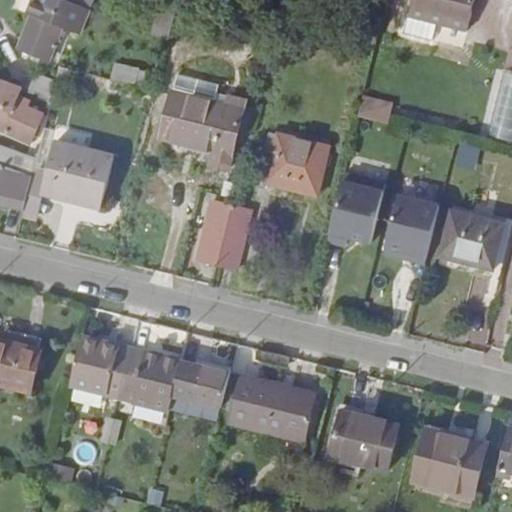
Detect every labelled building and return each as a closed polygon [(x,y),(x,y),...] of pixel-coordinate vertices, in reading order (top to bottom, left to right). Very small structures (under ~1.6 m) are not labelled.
[(82,19),(101,28),(112,5),(98,0),(51,0),(49,4),(53,6),(37,40),(67,53),(82,19)] [(511,0),(426,0),(424,10),(483,24),(488,0),(511,0)] [(453,17),(424,10),(420,27),(449,34),(453,17)] [(137,62),(133,77),(159,82),(163,68),(137,62)] [(43,82),(71,92),(75,76),(49,66),(43,82)] [(50,92),(37,87),(40,81),(10,70),(0,96),(0,112),(50,134),(62,108),(45,100),(50,92)] [(238,84),(197,73),(193,86),(234,98),(238,84)] [(175,146),(245,164),(263,98),(246,93),(244,100),(234,98),(193,86),(190,86),(175,146)] [(385,105),(405,111),(409,97),(389,91),(385,105)] [(334,193),(347,144),(288,128),(275,176),(334,193)] [(7,151),(41,163),(46,149),(13,137),(7,151)] [(87,185),(98,188),(107,147),(75,139),(66,174),(62,188),(85,193),(87,185)] [(479,139),(474,161),(490,166),(496,144),(479,139)] [(107,147),(98,188),(122,194),(132,153),(107,147)] [(41,163),(52,167),(56,153),(46,149),(41,163)] [(51,170),(51,169),(0,150),(0,195),(42,205),(51,170)] [(402,179),(359,169),(342,239),(361,243),(363,234),(387,241),(402,179)] [(51,170),(42,209),(56,213),(62,188),(66,174),(51,170)] [(85,193),(95,196),(98,188),(87,185),(85,193)] [(95,196),(120,202),(122,194),(98,188),(95,196)] [(456,202),(414,192),(399,251),(442,261),(456,202)] [(215,255),(234,260),(249,201),(231,196),(215,255)] [(269,205),(249,201),(234,260),(253,264),(269,205)] [(458,261),(509,277),(511,264),(511,222),(471,210),(458,261)] [(12,335),(62,347),(65,336),(15,323),(12,335)] [(156,348),(103,333),(91,382),(143,395),(156,348)] [(51,392),(62,347),(12,335),(1,379),(51,392)] [(190,409),(194,394),(203,359),(156,348),(143,395),(143,397),(190,409)] [(194,394),(241,406),(252,365),(205,353),(203,359),(194,394)] [(332,396),(281,382),(282,376),(262,371),(250,417),(300,431),(301,426),(323,432),(332,396)] [(282,376),(281,382),(332,396),(333,390),(282,376)] [(352,399),(336,460),(356,466),(373,471),(375,462),(348,455),(358,411),(389,418),(391,410),(379,406),(352,399)] [(402,469),(413,423),(389,418),(358,411),(348,455),(375,462),(402,469)] [(104,417),(100,442),(117,445),(121,419),(104,417)] [(459,424),(445,419),(444,428),(457,431),(459,424)] [(300,431),(321,437),(323,432),(301,426),(300,431)] [(492,492),(503,443),(457,431),(444,428),(431,476),(492,492)] [(50,464),(48,478),(71,482),(74,467),(50,464)] [(428,486),(490,502),(492,492),(431,476),(428,486)] [(159,488),(157,501),(183,506),(185,493),(159,488)]
